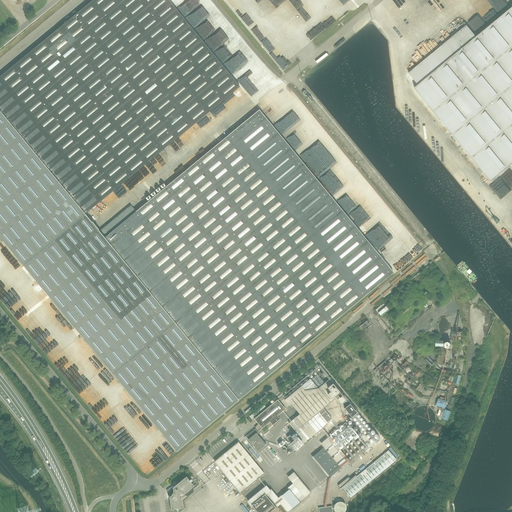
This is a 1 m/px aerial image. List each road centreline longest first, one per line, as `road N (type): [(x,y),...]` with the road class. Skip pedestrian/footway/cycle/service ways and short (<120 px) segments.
road 1 (unknown): [(274,89),(99,222)]
road 2 (unclassified): [(131,482),(129,468),(0,313)]
road 3 (track): [(443,511),(500,334)]
road 4 (trunk): [(77,511),(0,377)]
road 5 (trunk): [(0,387),(70,511)]
